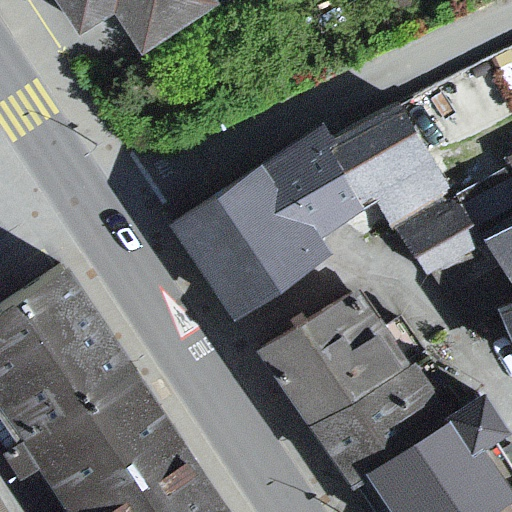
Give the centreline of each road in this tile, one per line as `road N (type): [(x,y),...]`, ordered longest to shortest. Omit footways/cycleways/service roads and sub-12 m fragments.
road 1 (residential): [(95,213),(511,19)]
road 2 (primary): [(95,213),(294,511)]
road 3 (primary): [(0,72),(95,213)]
